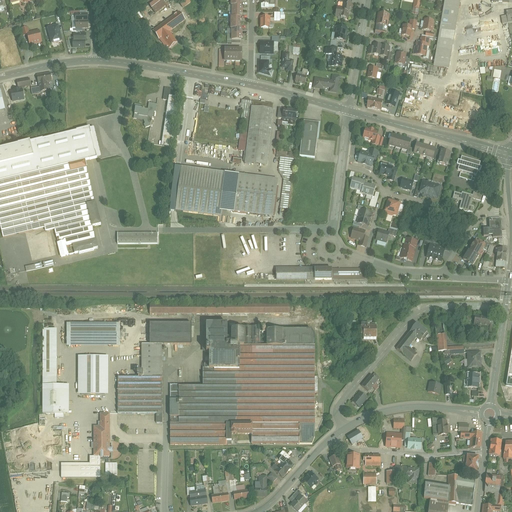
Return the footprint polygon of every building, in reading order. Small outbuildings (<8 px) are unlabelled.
[(144,0),(152,9),(162,1),(161,0),(144,0)] [(188,0),(178,0),(178,1),(183,8),(190,3),(188,0)] [(260,0),(260,4),(261,4),(261,8),(268,8),(268,4),(275,4),(275,0),(260,0)] [(455,0),(444,0),(434,67),(444,69),(455,0)] [(351,3),(344,2),(343,3),(343,8),(337,8),(336,17),(347,19),(348,12),(350,13),(351,8),(351,7),(351,3)] [(511,11),(507,12),(507,16),(501,17),(502,25),(511,23),(511,11)] [(179,12),(163,24),(169,33),(171,32),(170,30),(185,20),(179,12)] [(389,15),(379,14),(377,24),(376,25),(377,25),(376,30),(382,31),(383,26),(387,27),(389,15)] [(269,18),(260,18),(260,28),(271,28),(271,24),(269,24),(269,18)] [(433,22),(425,20),(423,30),(431,32),(433,22)] [(169,33),(163,24),(153,31),(159,39),(160,39),(166,48),(168,47),(169,49),(177,43),(169,33)] [(409,27),(403,26),(402,36),(410,37),(411,30),(411,27),(409,27)] [(58,27),(48,29),(50,37),(60,34),(58,27)] [(346,29),(337,27),(338,27),(336,35),(335,36),(335,39),(346,41),(346,37),(345,36),(346,29)] [(29,34),(27,34),(27,35),(30,45),(41,42),(39,31),(29,34)] [(60,34),(50,37),(52,45),(62,42),(60,34)] [(273,44),(267,44),(267,43),(260,43),(260,54),(273,54),(273,44)] [(420,44),(417,43),(416,50),(415,49),(414,54),(425,57),(427,45),(420,44)] [(382,46),(374,45),(373,48),(372,55),(373,55),(380,56),(381,46),(382,46)] [(382,46),(381,46),(380,56),(387,58),(388,58),(388,54),(389,48),(382,46)] [(336,48),(330,47),(329,55),(332,56),(336,56),(337,48),(336,48)] [(242,49),(225,49),(224,60),(230,61),(230,62),(235,62),(236,61),(241,61),(242,49)] [(170,55),(161,51),(159,55),(168,59),(170,55)] [(405,55),(397,53),(397,57),(396,57),(395,60),(396,61),(398,62),(397,64),(403,65),(404,65),(405,59),(405,55)] [(288,54),(283,54),(282,68),(287,68),(286,71),(292,71),(293,61),(288,61),(288,54)] [(336,56),(332,56),(331,62),(329,62),(328,67),(335,68),(335,66),(341,67),(343,58),(336,56)] [(269,61),(259,61),(258,73),(271,77),(273,70),(268,69),(269,61)] [(376,69),(369,68),(368,78),(376,79),(376,76),(377,75),(377,73),(377,69),(376,69)] [(50,74),(37,76),(39,87),(40,92),(49,91),(48,83),(52,82),(50,74)] [(297,75),(295,82),(304,85),(306,78),(302,76),(297,75)] [(333,82),(316,79),(314,88),(322,89),(322,87),(331,88),(330,92),(337,93),(336,93),(337,87),(338,88),(339,77),(333,76),(332,80),(333,80),(333,82)] [(29,79),(17,81),(18,88),(22,88),(31,86),(29,79)] [(14,91),(14,92),(11,92),(13,101),(24,100),(22,88),(18,88),(18,90),(14,91)] [(168,101),(162,146),(171,147),(179,98),(178,98),(179,92),(171,91),(171,90),(166,89),(165,95),(164,95),(163,100),(168,101)] [(235,89),(232,93),(237,98),(240,93),(235,89)] [(399,95),(389,92),(385,104),(395,107),(399,95)] [(241,106),(240,108),(242,108),(239,134),(240,134),(238,151),(245,152),(243,164),(267,167),(274,110),(273,110),(273,104),(265,103),(266,102),(261,101),(261,103),(251,102),(249,98),(246,98),(243,100),(241,100),(241,104),(240,104),(239,105),(239,106),(240,106),(241,106)] [(382,102),(369,100),(367,108),(381,111),(382,102)] [(145,109),(142,109),(142,106),(135,105),(134,112),(135,112),(134,119),(144,120),(145,124),(144,125),(146,128),(151,127),(152,118),(153,118),(154,112),(156,112),(157,105),(149,104),(148,111),(145,110),(145,109)] [(297,111),(284,109),(279,109),(277,118),(282,119),(283,119),(282,123),(289,123),(289,125),(295,126),(295,121),(296,121),(297,111)] [(319,124),(317,139),(319,139),(321,122),(304,120),(303,122),(319,124)] [(319,124),(303,122),(299,157),(315,159),(317,139),(319,124)] [(90,128),(0,149),(0,224),(3,237),(54,225),(61,258),(94,250),(93,249),(98,248),(92,227),(100,225),(86,167),(87,167),(85,161),(97,158),(90,128)] [(370,129),(370,130),(366,129),(363,138),(365,139),(364,140),(368,141),(368,140),(374,141),(376,136),(377,132),(373,131),(373,130),(370,129)] [(411,141),(391,136),(390,140),(388,146),(389,146),(407,151),(408,151),(409,148),(411,141)] [(390,140),(384,138),(381,146),(388,148),(389,146),(388,146),(390,140)] [(423,146),(416,144),(414,154),(420,156),(423,146)] [(429,148),(423,146),(420,156),(426,157),(429,148)] [(435,150),(429,148),(426,157),(433,159),(435,150)] [(369,154),(361,152),(360,154),(357,153),(356,155),(355,158),(356,158),(355,159),(356,161),(358,162),(358,163),(371,167),(373,159),(375,152),(370,150),(369,154)] [(279,208),(289,209),(294,159),(291,159),(292,153),(288,153),(278,151),(277,158),(284,158),(279,208)] [(445,152),(441,151),(438,162),(440,163),(439,164),(446,166),(446,165),(448,165),(451,154),(447,153),(445,152)] [(480,162),(461,157),(460,162),(458,161),(457,165),(459,166),(458,170),(476,176),(478,171),(480,172),(481,168),(479,167),(480,162)] [(278,179),(174,166),(169,211),(221,217),(222,212),(273,218),(278,179)] [(386,168),(382,166),(380,174),(389,177),(390,177),(391,172),(392,168),(387,166),(386,168)] [(396,174),(391,172),(390,177),(389,177),(388,180),(394,182),(396,174)] [(365,181),(353,178),(352,180),(350,189),(361,192),(361,194),(373,197),(376,187),(364,184),(365,181)] [(413,182),(402,179),(400,188),(403,189),(407,190),(411,191),(413,182)] [(428,183),(422,182),(419,193),(423,194),(422,196),(428,197),(432,182),(428,181),(428,183)] [(435,183),(432,182),(428,197),(433,199),(433,197),(437,199),(440,187),(435,185),(435,183)] [(297,186),(299,204),(314,202),(313,196),(314,196),(313,188),(307,189),(307,185),(297,186)] [(473,196),(462,193),(461,195),(454,193),(452,199),(457,200),(457,201),(458,198),(462,200),(459,209),(463,210),(463,212),(468,213),(468,212),(472,213),(474,207),(470,206),(472,201),(471,201),(472,199),(473,196)] [(387,201),(383,214),(387,215),(387,216),(392,218),(393,216),(396,217),(400,205),(387,201)] [(366,212),(361,210),(359,217),(370,220),(372,213),(366,212)] [(294,220),(310,220),(311,212),(294,212),(294,220)] [(370,220),(359,217),(357,223),(362,225),(368,227),(370,220)] [(501,219),(489,219),(489,229),(483,229),(483,237),(489,237),(489,236),(492,235),(492,238),(502,238),(502,230),(501,221),(501,219)] [(365,232),(354,229),(351,238),(360,241),(362,242),(363,237),(365,232)] [(388,233),(379,231),(376,240),(386,243),(388,235),(389,234),(388,233)] [(158,234),(117,234),(117,244),(137,244),(137,245),(142,245),(142,244),(158,244),(158,234)] [(369,239),(363,237),(362,242),(360,241),(359,246),(366,248),(369,239)] [(417,242),(407,239),(405,246),(414,249),(415,245),(416,246),(417,242)] [(476,243),(475,241),(473,244),(472,245),(472,246),(471,247),(471,248),(469,251),(478,257),(484,246),(484,245),(483,244),(477,241),(476,243)] [(434,246),(430,245),(430,247),(427,258),(429,259),(429,260),(432,260),(432,259),(434,260),(437,247),(434,246)] [(437,247),(434,260),(435,260),(435,261),(438,262),(438,261),(441,262),(444,251),(445,249),(441,248),(437,247)] [(413,251),(405,249),(404,249),(401,259),(408,261),(411,262),(413,257),(412,257),(413,253),(412,253),(413,251)] [(506,250),(498,249),(496,268),(505,268),(507,249),(506,249),(506,250)] [(469,251),(463,260),(468,263),(469,263),(473,265),(478,257),(469,251)] [(315,268),(276,268),(276,282),(315,281),(315,269),(315,268)] [(258,269),(241,274),(242,277),(259,272),(258,269)] [(332,269),(315,269),(315,281),(332,281),(332,269)] [(200,305),(150,305),(150,315),(200,314),(200,305)] [(236,305),(200,305),(200,314),(236,314),(236,305)] [(259,305),(236,305),(236,314),(259,314),(259,305)] [(289,305),(259,305),(259,314),(289,314),(289,305)] [(494,318),(475,316),(474,326),(487,328),(487,332),(491,333),(492,328),(494,318)] [(443,322),(434,323),(436,335),(444,334),(443,322)] [(150,345),(142,345),(142,373),(137,373),(137,377),(118,377),(118,413),(157,413),(157,424),(162,424),(162,377),(162,345),(191,345),(191,324),(179,324),(179,323),(172,323),(172,324),(150,324),(150,345)] [(120,324),(67,324),(67,344),(120,344),(120,324)] [(315,331),(282,330),(282,347),(232,347),(232,337),(227,337),(227,324),(206,324),(206,347),(206,353),(209,353),(209,364),(204,364),(204,368),(203,368),(203,386),(200,386),(200,446),(224,446),(224,445),(231,445),(231,435),(252,435),(252,444),(252,445),(253,445),(310,446),(310,445),(312,445),(315,438),(315,431),(318,431),(323,419),(323,404),(315,404),(314,394),(317,394),(317,379),(315,379),(315,331)] [(427,332),(416,324),(409,332),(416,337),(420,341),(427,332)] [(376,325),(361,325),(361,336),(363,336),(363,340),(376,340),(376,325)] [(260,327),(243,327),(243,326),(236,327),(236,330),(232,330),(232,337),(232,347),(282,347),(282,330),(267,330),(267,332),(259,332),(260,327)] [(53,329),(43,329),(43,385),(53,385),(53,329)] [(409,332),(401,342),(408,347),(416,337),(409,332)] [(447,347),(446,334),(444,334),(436,335),(437,346),(438,352),(453,351),(464,350),(463,346),(447,347)] [(408,347),(401,342),(396,349),(411,361),(416,354),(408,347)] [(480,352),(467,353),(468,368),(480,367),(480,352)] [(107,357),(79,357),(78,394),(107,395),(107,357)] [(448,368),(454,364),(449,357),(443,360),(448,368)] [(378,381),(379,379),(378,378),(377,376),(376,374),(373,372),(371,375),(378,381)] [(371,375),(361,386),(368,392),(378,381),(371,375)] [(479,376),(467,375),(467,381),(468,381),(468,388),(478,389),(479,376)] [(441,386),(430,383),(428,393),(439,395),(441,386)] [(53,385),(43,385),(43,414),(64,414),(64,385),(53,385)] [(200,386),(179,386),(179,385),(170,385),(170,424),(170,445),(174,445),(174,446),(200,446),(200,386)] [(360,393),(352,402),(359,408),(367,399),(360,393)] [(110,414),(100,414),(100,427),(94,427),(94,446),(92,446),(92,449),(94,449),(94,457),(100,457),(100,458),(103,458),(103,457),(110,457),(110,414)] [(404,421),(393,421),(393,429),(402,429),(404,429),(404,428),(404,421)] [(446,421),(437,423),(439,436),(448,435),(446,421)] [(358,431),(347,437),(352,446),(363,439),(358,431)] [(481,433),(472,433),(471,435),(471,439),(470,448),(480,448),(481,433)] [(394,436),(387,435),(386,447),(400,448),(401,441),(401,435),(395,435),(394,436)] [(416,440),(413,439),(412,440),(409,440),(408,447),(408,449),(411,449),(411,450),(416,451),(416,450),(420,450),(421,441),(417,441),(416,440)] [(501,441),(491,440),(489,455),(500,457),(501,441)] [(511,441),(505,442),(504,454),(503,459),(511,459),(511,441)] [(359,456),(347,455),(347,468),(359,469),(359,456)] [(380,455),(366,455),(366,456),(364,456),(364,461),(366,461),(365,466),(374,466),(380,466),(380,463),(380,455)] [(337,456),(329,459),(333,467),(335,466),(336,471),(340,469),(338,465),(340,464),(337,456)] [(478,457),(467,456),(466,464),(464,464),(464,470),(466,470),(465,472),(477,473),(478,457)] [(90,467),(80,467),(80,478),(100,478),(100,458),(100,457),(94,457),(90,457),(90,467)] [(282,457),(277,463),(280,465),(285,460),(282,457)] [(293,466),(286,459),(285,460),(280,465),(288,472),(290,470),(290,469),(292,467),(293,467),(293,466)] [(331,468),(322,460),(314,469),(321,474),(324,470),(327,472),(331,468)] [(277,463),(277,462),(272,468),(275,471),(283,478),(286,475),(288,473),(288,472),(280,465),(277,463)] [(61,478),(80,478),(80,467),(61,467),(61,478)] [(418,470),(404,469),(403,477),(412,478),(412,483),(417,483),(418,470)] [(312,472),(304,480),(312,487),(320,479),(312,472)] [(395,472),(387,472),(387,485),(396,484),(395,477),(395,472)] [(277,479),(271,473),(268,477),(274,482),(277,479)] [(376,475),(364,475),(364,485),(376,485),(376,475)] [(486,475),(485,475),(484,486),(485,486),(485,493),(499,494),(501,477),(486,475)] [(448,488),(425,484),(424,499),(430,500),(428,511),(447,511),(449,503),(472,506),(475,480),(448,476),(448,488)] [(266,477),(259,477),(259,483),(255,483),(255,497),(267,497),(267,489),(266,489),(266,481),(266,477)] [(227,486),(219,487),(220,495),(221,502),(229,501),(228,494),(227,486)] [(376,488),(368,488),(368,502),(376,502),(376,488)] [(205,490),(197,491),(199,505),(207,504),(205,490)] [(302,494),(298,490),(290,499),(294,503),(290,507),(296,511),(306,501),(301,496),(302,494)] [(197,491),(190,492),(191,506),(199,505),(197,491)] [(216,496),(212,496),(213,503),(221,502),(220,495),(216,496)]
